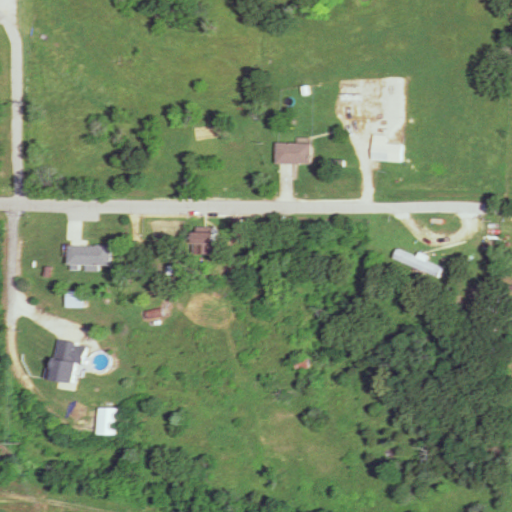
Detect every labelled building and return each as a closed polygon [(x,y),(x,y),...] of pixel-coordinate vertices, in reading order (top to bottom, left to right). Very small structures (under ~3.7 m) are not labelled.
[(358,117),(358,102),(365,102),(365,81),(341,82),(342,117),(358,117)] [(403,160),(403,144),(389,144),(389,134),(375,134),(375,160),(403,160)] [(279,163),(313,163),(313,142),(279,142),(279,163)] [(195,253),(221,253),(221,244),(217,244),(217,232),(195,232),(195,253)] [(112,245),(70,245),(70,269),(112,269),(112,245)] [(419,252),(418,256),(397,248),(393,259),(440,277),(444,267),(428,261),(430,256),(419,252)] [(81,383),(86,343),(57,339),(52,379),(81,383)]
